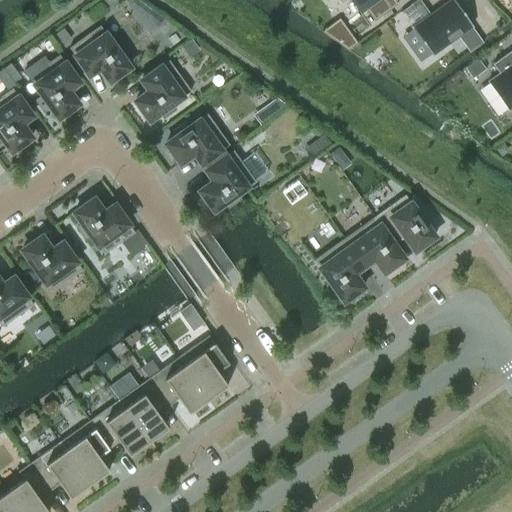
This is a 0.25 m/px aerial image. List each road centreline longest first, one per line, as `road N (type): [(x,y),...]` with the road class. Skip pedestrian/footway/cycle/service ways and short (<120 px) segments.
road 1 (residential): [(0,216),(78,160),(120,158),(303,415)]
road 2 (unclassified): [(254,511),(495,337)]
road 3 (unclassified): [(495,337),(474,319),(444,317),(303,415)]
road 4 (unclassified): [(303,415),(167,511)]
